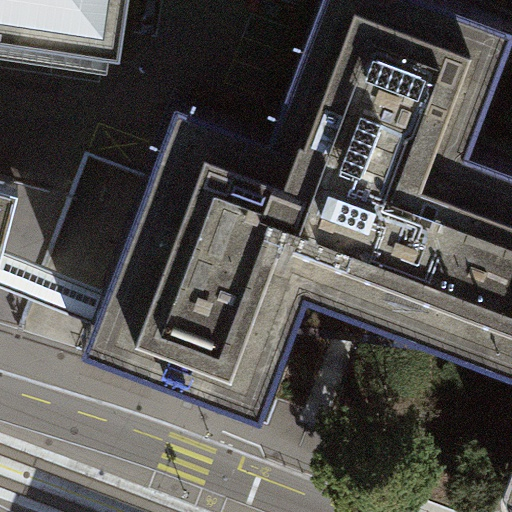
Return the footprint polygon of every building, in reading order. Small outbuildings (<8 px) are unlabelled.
[(0,0),(0,29),(121,47),(127,0),(0,0)] [(511,155),(470,139),(511,27),(511,15),(471,0),(316,0),(269,124),(176,89),(82,338),(262,406),(291,330),(308,285),(499,357),(511,361),(511,155)] [(0,175),(0,252),(19,181),(0,175)] [(499,357),(308,285),(291,330),(499,357)] [(511,450),(503,474),(502,481),(503,488),(508,494),(511,496),(511,450)]
